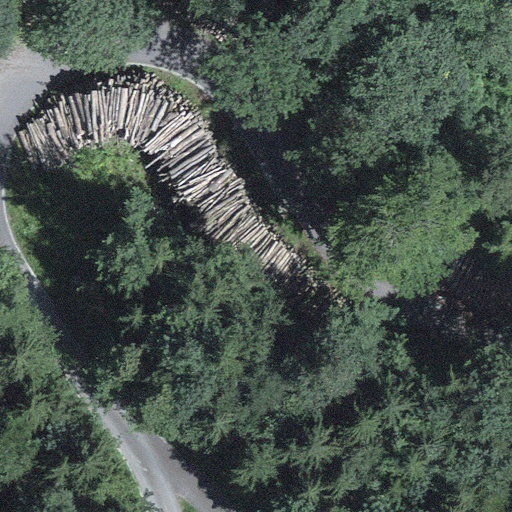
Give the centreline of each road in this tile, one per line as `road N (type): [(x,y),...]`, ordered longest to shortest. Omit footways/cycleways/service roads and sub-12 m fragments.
road 1 (track): [(9,87),(56,47),(204,61),(271,115),(341,237),(459,327),(511,351)]
road 2 (track): [(158,511),(127,427),(29,307),(0,241)]
